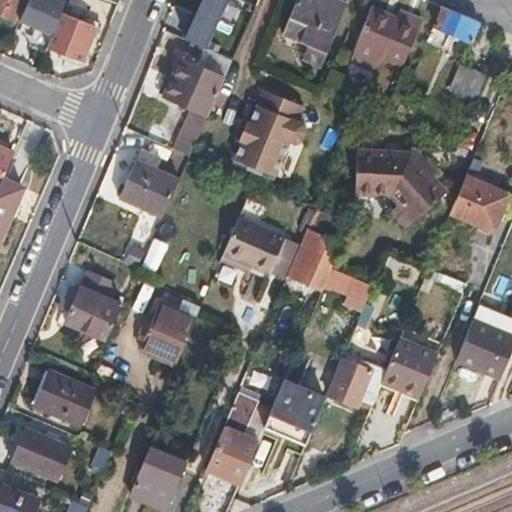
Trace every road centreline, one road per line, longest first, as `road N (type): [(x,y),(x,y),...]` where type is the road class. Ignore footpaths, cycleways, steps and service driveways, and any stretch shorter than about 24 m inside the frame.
road 1 (residential): [(97,122),(0,358)]
road 2 (residential): [(511,422),(302,511)]
road 3 (residential): [(147,0),(97,122)]
